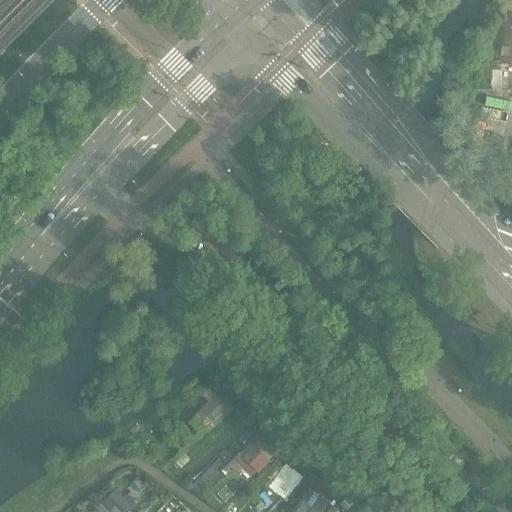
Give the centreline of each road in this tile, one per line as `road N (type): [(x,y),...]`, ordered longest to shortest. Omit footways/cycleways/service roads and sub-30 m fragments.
road 1 (secondary): [(0,286),(244,8)]
road 2 (unclassified): [(511,287),(287,52)]
road 3 (secondary): [(108,0),(0,111)]
